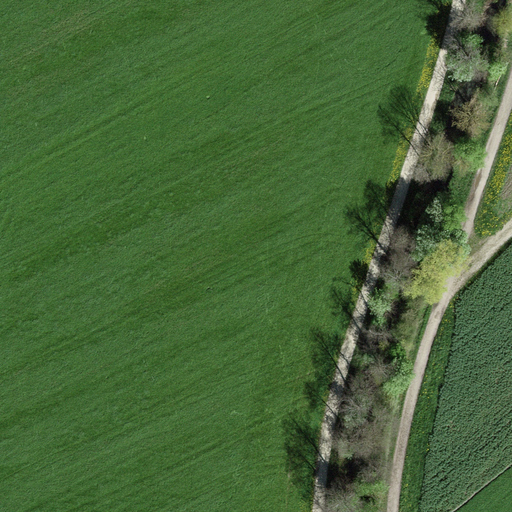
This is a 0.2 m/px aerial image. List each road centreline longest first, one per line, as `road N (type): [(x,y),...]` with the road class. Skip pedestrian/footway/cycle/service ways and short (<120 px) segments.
road 1 (track): [(316,511),(333,420),(459,0)]
road 2 (track): [(511,93),(462,266),(432,328),(390,511)]
